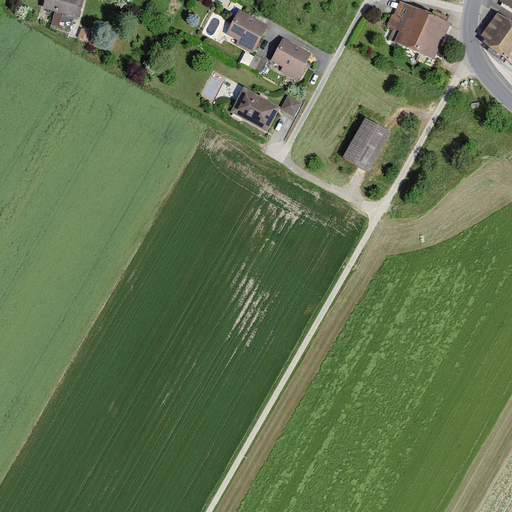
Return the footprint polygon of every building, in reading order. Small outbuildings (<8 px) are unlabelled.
[(82,0),(45,0),(43,9),(79,18),(82,0)] [(511,0),(502,0),(501,3),(511,9),(511,0)] [(450,25),(400,3),(394,16),(392,15),(387,26),(394,29),(389,40),(433,61),(450,25)] [(267,27),(239,12),(227,35),(239,41),(236,45),(253,54),(267,27)] [(511,24),(498,14),(482,36),(486,39),(483,43),(511,64),(511,24)] [(80,38),(95,42),(97,33),(82,29),(80,38)] [(310,54),(283,40),(271,61),(282,67),(280,71),(296,80),(310,54)] [(240,63),(260,74),(267,62),(255,56),(254,58),(245,53),(240,63)] [(280,108),(244,88),(231,113),(267,132),(280,108)] [(294,117),(301,104),(288,97),(281,110),(294,117)] [(390,134),(365,120),(343,158),(368,172),(390,134)]
